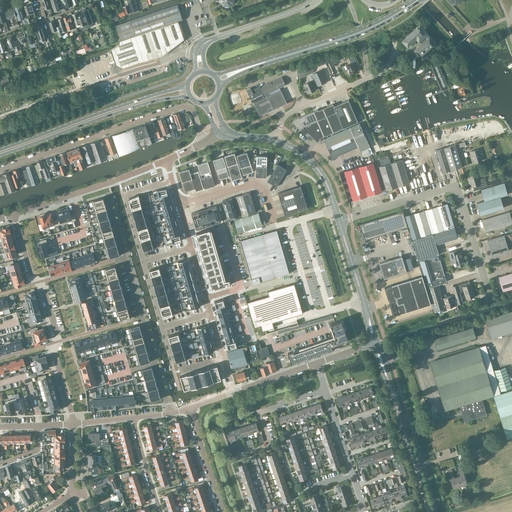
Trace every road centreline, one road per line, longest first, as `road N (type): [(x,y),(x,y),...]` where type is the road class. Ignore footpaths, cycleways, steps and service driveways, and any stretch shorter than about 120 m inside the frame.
road 1 (residential): [(0,170),(181,106),(194,114),(204,143)]
road 2 (residential): [(489,296),(455,187),(339,220)]
road 3 (residential): [(170,412),(107,194)]
road 4 (residential): [(72,424),(53,350),(57,336),(13,213)]
road 5 (unclassified): [(195,51),(0,116)]
road 6 (primary): [(0,154),(145,103),(189,96)]
road 7 (primary): [(187,84),(0,149)]
road 8 (tertiary): [(427,511),(376,343)]
road 9 (primary): [(266,61),(365,30),(416,0)]
road 10 (residential): [(13,213),(166,159)]
road 11 (residential): [(235,456),(266,446),(259,412),(325,390)]
road 12 (residential): [(358,511),(363,506),(325,390)]
road 13 (tertiary): [(376,343),(339,220)]
